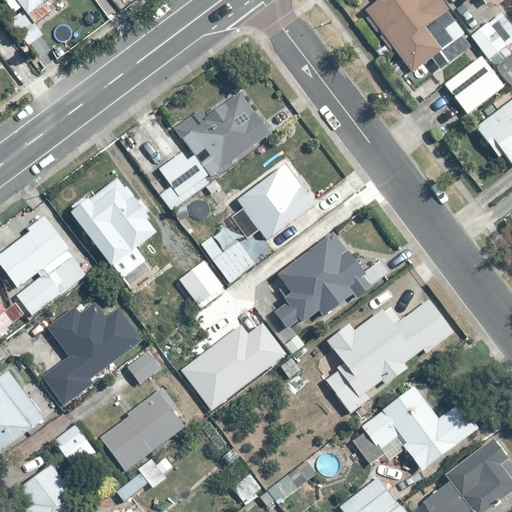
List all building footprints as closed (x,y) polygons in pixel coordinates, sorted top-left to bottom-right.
[(0,0),(11,13),(18,8),(30,24),(49,9),(46,6),(52,1),(51,0),(0,0)] [(369,0),(358,9),(409,74),(428,60),(440,75),(476,47),(439,0),(369,0)] [(489,61),(511,43),(511,26),(502,12),(470,36),(489,61)] [(33,25),(16,36),(23,47),(40,36),(33,25)] [(511,43),(489,61),(510,90),(511,88),(511,43)] [(504,87),(481,56),(442,85),(465,116),(504,87)] [(270,134),(236,91),(203,114),(200,110),(172,129),(189,154),(182,159),(179,155),(157,170),(169,188),(160,194),(176,217),(189,209),(184,202),(208,185),(204,179),(270,134)] [(511,98),(473,128),(489,150),(492,147),(510,171),(511,169),(511,98)] [(243,208),(229,218),(245,239),(257,231),(265,242),(313,206),(282,163),(235,197),(243,208)] [(142,219),(145,217),(116,177),(68,212),(108,268),(111,266),(120,278),(145,260),(136,248),(153,235),(142,219)] [(87,274),(42,215),(25,228),(29,232),(0,253),(0,269),(15,290),(13,292),(31,317),(87,274)] [(226,225),(199,244),(229,284),(256,264),(253,260),(267,250),(256,235),(241,246),(226,225)] [(283,305),(273,313),(285,331),(297,322),(299,325),(315,312),(319,319),(351,295),(353,299),(387,274),(377,260),(360,273),(329,232),(273,274),(287,293),(279,299),(283,305)] [(196,305),(203,299),(218,320),(234,309),(218,288),(220,286),(202,261),(177,280),(196,305)] [(381,313),(379,310),(350,332),(344,323),(322,340),(342,367),(323,381),(348,414),(368,399),(364,394),(380,382),(383,386),(416,361),(413,357),(423,349),(426,352),(451,333),(427,300),(399,321),(389,307),(381,313)] [(84,322),(71,307),(45,328),(68,357),(41,379),(65,408),(93,384),(91,381),(141,340),(116,309),(103,319),(97,311),(84,322)] [(6,328),(10,325),(3,315),(4,314),(0,308),(0,338),(9,332),(6,328)] [(245,326),(233,336),(249,356),(262,346),(245,326)] [(290,329),(277,341),(291,357),(304,345),(290,329)] [(0,451),(43,418),(8,372),(0,377),(0,451)] [(361,432),(350,441),(368,466),(382,456),(387,462),(403,450),(419,472),(474,430),(456,406),(437,421),(412,388),(358,428),(361,432)] [(182,429),(155,393),(98,438),(123,473),(182,429)] [(96,453),(73,425),(52,442),(74,470),(96,453)] [(488,448),(486,445),(443,476),(448,483),(409,511),(408,511),(487,511),(511,494),(511,467),(494,443),(488,448)] [(166,478),(150,459),(136,471),(151,489),(166,478)] [(34,502),(22,511),(71,511),(87,498),(67,475),(60,481),(48,467),(23,490),(34,502)] [(259,489),(247,473),(229,487),(241,502),(259,489)] [(145,485),(137,475),(115,492),(123,502),(145,485)] [(381,511),(396,502),(378,477),(337,507),(340,511),(381,511)]
